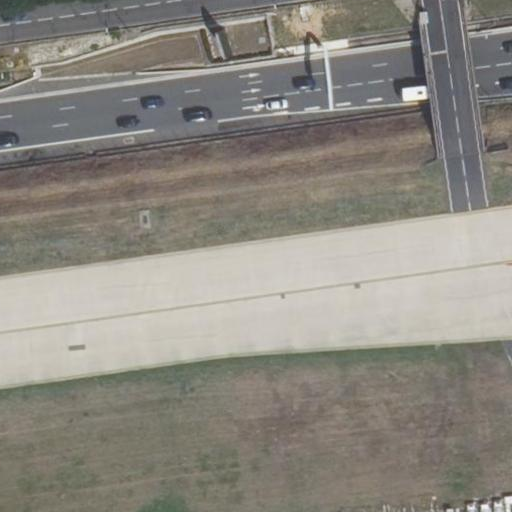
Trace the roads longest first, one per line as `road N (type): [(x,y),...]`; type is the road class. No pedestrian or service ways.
road 1 (primary): [(0,136),(511,66)]
road 2 (tertiary): [(0,25),(184,0)]
